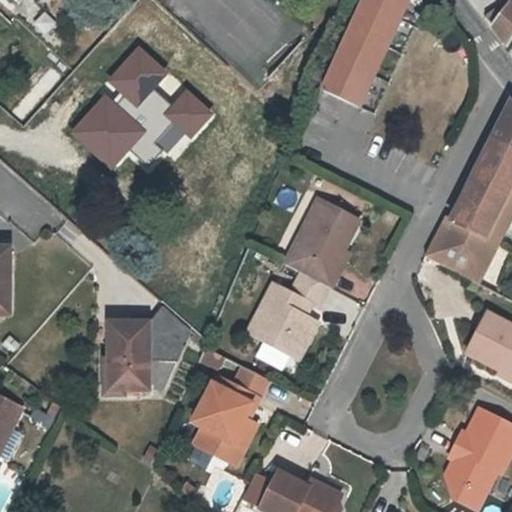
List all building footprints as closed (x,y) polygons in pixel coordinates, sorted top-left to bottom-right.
[(355,104),(394,18),(396,5),(399,0),(363,0),(323,90),(355,104)] [(511,0),(508,0),(507,2),(511,7),(493,28),(509,50),(511,45),(511,0)] [(511,102),(511,101),(451,219),(485,236),(511,182),(511,102)] [(511,182),(485,236),(495,241),(511,209),(511,182)] [(328,288),(331,289),(338,274),(334,272),(344,253),(359,222),(319,202),(288,267),(304,275),(328,288)] [(475,282),(495,241),(485,236),(451,219),(446,216),(426,256),(475,282)] [(0,315),(9,316),(13,250),(0,248),(0,315)] [(338,274),(348,255),(344,253),(334,272),(338,274)] [(275,287),(250,336),(293,357),(309,327),(303,324),(306,317),(312,306),(318,309),(328,288),(304,275),(294,296),(275,287)] [(115,325),(115,328),(174,379),(195,329),(170,308),(153,326),(115,325)] [(511,326),(487,313),(466,353),(499,370),(511,377),(511,326)] [(299,361),(319,324),(306,317),(303,324),(309,327),(293,357),(299,361)] [(174,379),(115,328),(115,366),(120,366),(121,389),(169,390),(174,379)] [(207,351),(201,364),(219,373),(224,370),(228,361),(207,351)] [(269,382),(245,370),(236,388),(220,379),(195,425),(204,430),(215,435),(206,453),(230,467),(248,431),(241,427),(255,399),(260,401),(269,382)] [(496,375),(511,382),(511,377),(499,370),(496,375)] [(0,436),(6,425),(14,428),(24,408),(0,396),(0,436)] [(258,427),(249,422),(260,401),(255,399),(241,427),(248,431),(230,467),(236,470),(258,427)] [(511,451),(511,425),(479,409),(466,434),(462,433),(454,448),(458,450),(453,461),(445,477),(451,493),(468,487),(484,495),(497,471),(501,473),(511,451)] [(0,455),(1,456),(14,428),(6,425),(0,436),(0,455)] [(204,430),(194,447),(206,453),(215,435),(204,430)] [(454,448),(449,458),(453,461),(458,450),(454,448)] [(262,507),(260,510),(263,511),(341,511),(342,511),(339,503),(324,495),(315,498),(307,494),(310,489),(309,488),(278,473),(262,507)] [(256,478),(246,499),(262,507),(272,486),(256,478)] [(339,503),(342,497),(312,482),(309,488),(310,489),(307,494),(315,498),(324,495),(339,503)] [(188,483),(184,490),(193,495),(196,489),(188,483)] [(453,500),(477,511),(484,495),(468,487),(451,493),(453,500)]
